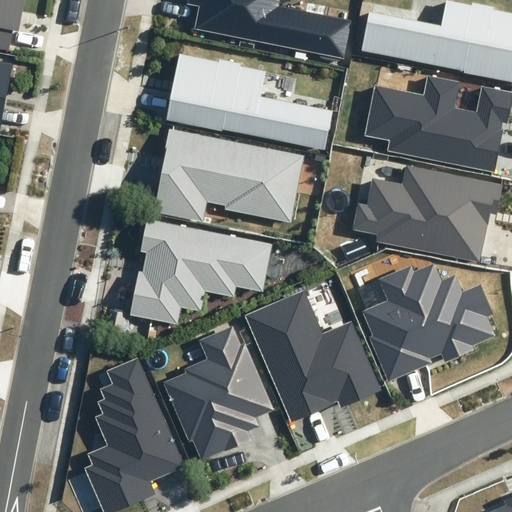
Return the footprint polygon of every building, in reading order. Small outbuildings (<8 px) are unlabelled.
[(0,0),(0,48),(8,50),(12,30),(19,32),(25,0),(0,0)] [(195,29),(345,60),(353,20),(280,5),(280,0),(187,0),(187,3),(200,6),(195,29)] [(362,50),(511,80),(511,12),(494,10),(494,7),(473,2),(472,5),(446,0),(441,26),(369,11),(362,50)] [(223,129),(325,150),(333,111),(260,96),(266,71),(179,53),(166,120),(222,131),(223,129)] [(0,128),(0,129),(13,64),(0,61),(0,128)] [(387,151),(494,172),(503,130),(501,130),(503,121),(507,123),(511,100),(511,92),(482,86),(476,112),(455,107),(459,82),(428,76),(424,95),(375,85),(365,135),(389,141),(387,151)] [(291,223),(304,156),(170,130),(154,212),(203,222),(207,202),(225,205),(224,210),(291,223)] [(375,242),(480,263),(490,213),(495,214),(501,185),(406,166),(403,184),(373,178),(367,205),(357,203),(352,230),(377,235),(375,242)] [(263,293),(273,244),(147,219),(140,252),(147,253),(143,272),(139,272),(131,315),(177,324),(180,306),(202,311),(206,291),(235,297),(237,288),(263,293)] [(445,361),(473,349),(472,345),(494,336),(486,316),(492,313),(480,286),(462,293),(455,276),(442,282),(433,262),(415,270),(412,263),(377,278),(386,300),(362,310),(373,336),(370,337),(388,382),(433,363),(431,359),(442,354),(445,361)] [(304,290),(244,316),(291,423),(338,402),(340,407),(381,389),(352,322),(323,334),(304,290)] [(184,372),(162,381),(189,443),(192,442),(200,460),(250,439),(246,430),(258,425),(254,417),(273,409),(245,345),(241,346),(232,327),(199,341),(207,359),(183,369),(184,372)] [(185,465),(138,357),(106,370),(112,384),(100,389),(104,398),(97,401),(103,414),(95,417),(107,446),(88,454),(93,465),(85,469),(104,511),(111,511),(154,494),(149,481),(185,465)] [(511,511),(511,496),(504,500),(506,505),(488,511),(511,511)]
